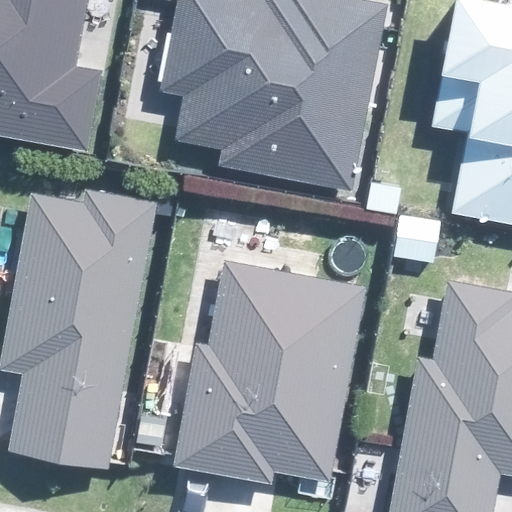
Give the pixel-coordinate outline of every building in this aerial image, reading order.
[(0,0),(0,131),(96,148),(106,66),(82,62),(91,0),(0,0)] [(225,143),(227,163),(357,187),(393,1),(387,0),(182,0),(165,93),(188,96),(184,140),(225,143)] [(473,130),(454,210),(511,219),(511,1),(502,0),(465,0),(444,125),(473,130)] [(22,372),(7,446),(115,463),(164,201),(88,187),(86,198),(35,189),(1,368),(22,372)] [(454,220),(397,213),(393,248),(450,255),(454,220)] [(200,337),(175,461),(279,479),(281,467),(339,477),(373,283),(301,270),(304,250),(282,246),(286,220),(251,214),(243,260),(226,257),(211,339),(200,337)] [(417,351),(389,511),(496,511),(504,470),(511,471),(511,290),(447,284),(440,353),(417,351)]
